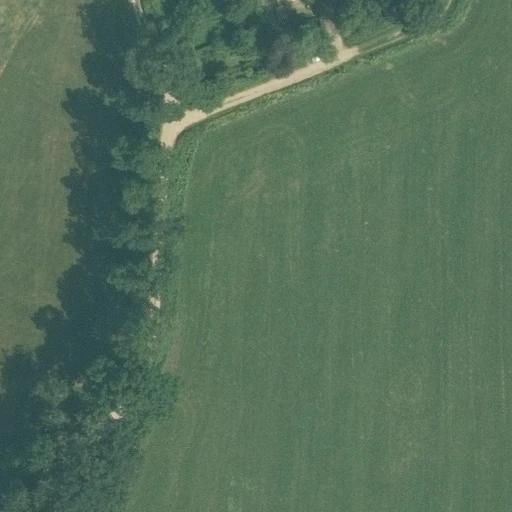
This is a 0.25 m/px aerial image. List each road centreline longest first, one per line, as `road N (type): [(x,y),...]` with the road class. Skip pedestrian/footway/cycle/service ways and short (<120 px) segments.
road 1 (track): [(161,122),(142,365),(128,396),(61,473),(43,511)]
road 2 (track): [(445,0),(437,10),(161,122)]
road 3 (track): [(161,122),(160,72),(136,0)]
